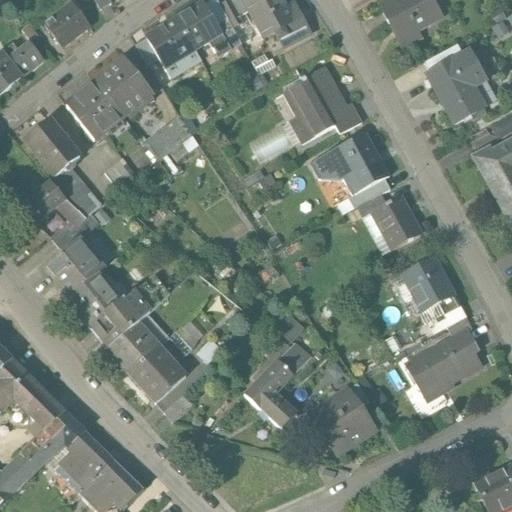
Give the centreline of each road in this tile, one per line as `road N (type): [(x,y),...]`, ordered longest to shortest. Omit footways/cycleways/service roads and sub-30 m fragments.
road 1 (residential): [(329,0),(511,332)]
road 2 (residential): [(0,282),(160,470)]
road 3 (residential): [(511,417),(320,511)]
road 4 (residential): [(168,0),(116,31),(0,125)]
